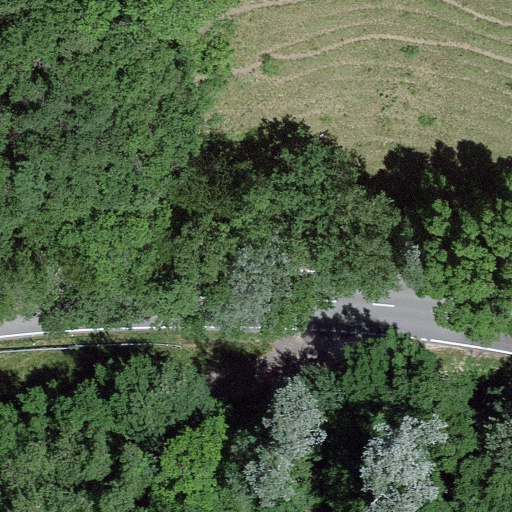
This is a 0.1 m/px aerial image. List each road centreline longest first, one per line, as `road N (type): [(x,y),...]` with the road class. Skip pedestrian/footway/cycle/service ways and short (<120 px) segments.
road 1 (tertiary): [(511,322),(244,297),(136,297),(0,311)]
road 2 (track): [(361,303),(323,352),(224,388),(0,439)]
